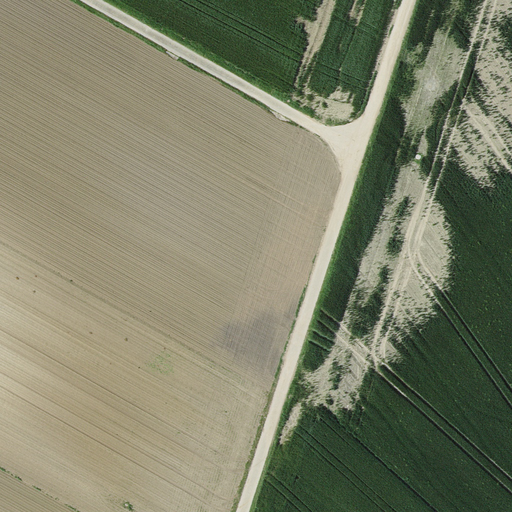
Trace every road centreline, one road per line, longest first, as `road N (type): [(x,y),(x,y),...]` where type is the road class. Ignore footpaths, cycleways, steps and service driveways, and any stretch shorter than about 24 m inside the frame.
road 1 (track): [(409,0),(241,511)]
road 2 (track): [(360,151),(90,0)]
